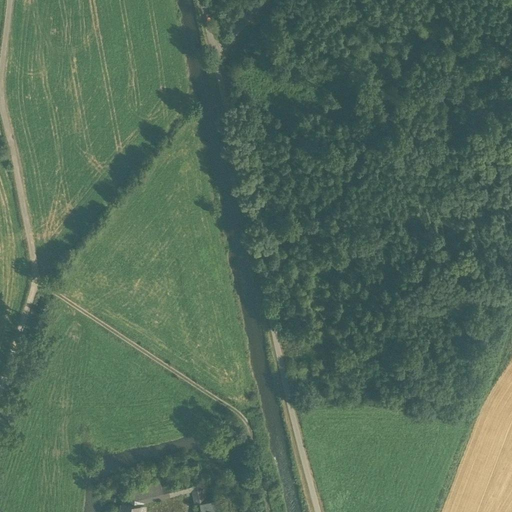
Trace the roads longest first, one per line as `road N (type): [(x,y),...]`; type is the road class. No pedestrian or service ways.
road 1 (track): [(316,511),(217,59)]
road 2 (track): [(269,511),(248,424),(38,282)]
road 3 (track): [(0,102),(38,282),(0,401)]
